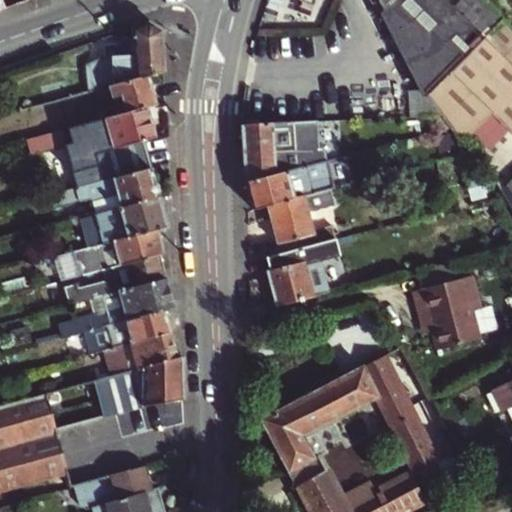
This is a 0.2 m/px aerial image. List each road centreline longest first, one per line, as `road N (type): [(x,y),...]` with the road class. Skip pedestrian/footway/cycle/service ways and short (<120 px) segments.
road 1 (secondary): [(216,511),(227,412),(222,139),(245,0)]
road 2 (secondary): [(214,0),(193,104),(212,511)]
road 3 (tertiary): [(0,41),(123,0)]
